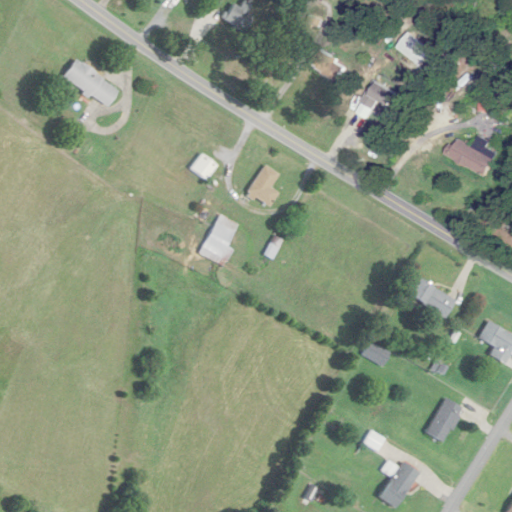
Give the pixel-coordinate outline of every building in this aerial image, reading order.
[(349,78),(343,75),(348,67),(323,51),(312,69),(342,88),(349,78)] [(119,89),(73,60),(62,79),(107,107),(119,89)] [(401,96),(380,80),(356,112),(367,120),(382,101),(392,108),(401,96)] [(448,156),(487,177),(500,154),(488,148),(491,143),(480,137),(475,147),(458,138),(448,156)] [(206,181),(217,166),(201,154),(189,169),(206,181)] [(278,194),(269,187),(278,175),(266,166),(245,192),(266,208),(278,194)] [(199,255),(224,268),(232,251),(226,248),(238,224),(219,215),(199,255)] [(408,295),(444,318),(455,301),(418,278),(408,295)] [(511,334),(487,321),(478,339),(493,347),(488,356),(504,364),(510,355),(511,356),(511,334)] [(389,354),(370,341),(361,354),(380,367),(389,354)] [(425,432),(441,443),(463,409),(446,399),(425,432)] [(419,473),(402,461),(378,497),(395,509),(419,473)]
